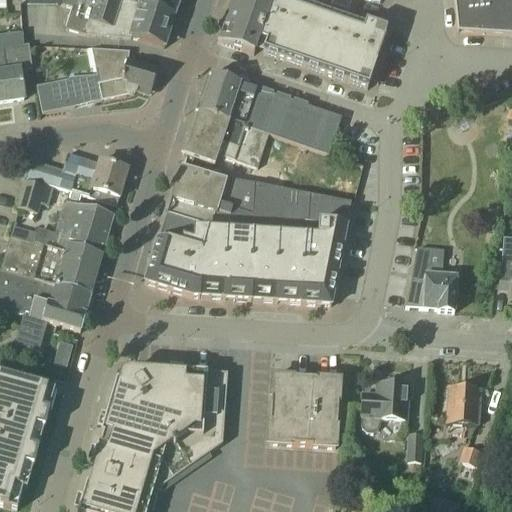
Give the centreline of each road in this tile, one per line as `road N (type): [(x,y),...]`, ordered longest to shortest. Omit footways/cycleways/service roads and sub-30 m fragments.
road 1 (residential): [(359,327),(335,336),(142,325),(109,315)]
road 2 (residential): [(390,126),(190,56)]
road 3 (residential): [(359,327),(370,311),(391,189),(390,126)]
road 4 (residential): [(53,511),(109,315)]
road 5 (residential): [(109,315),(158,149)]
road 6 (residential): [(0,145),(104,134),(158,149)]
road 7 (residential): [(390,126),(438,56),(511,61)]
road 8 (residential): [(511,343),(359,327)]
